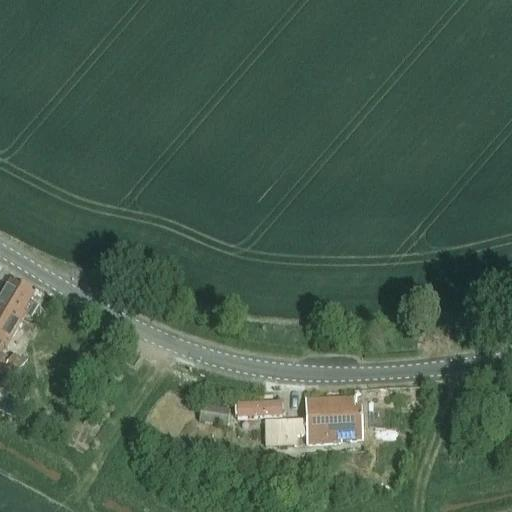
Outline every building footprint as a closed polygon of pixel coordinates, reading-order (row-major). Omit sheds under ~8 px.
[(0,292),(0,347),(6,351),(26,317),(22,315),(30,302),(25,300),(29,294),(12,284),(9,290),(3,287),(0,292)] [(0,381),(13,388),(26,365),(14,358),(11,363),(0,356),(0,381)] [(28,402),(0,387),(0,414),(16,423),(28,402)] [(280,425),(280,449),(296,448),(296,438),(306,438),(306,447),(341,445),(341,444),(363,442),(362,411),(355,411),(354,399),(304,401),(305,424),(295,424),(280,425)] [(230,412),(203,408),(201,424),(228,428),(230,412)]
